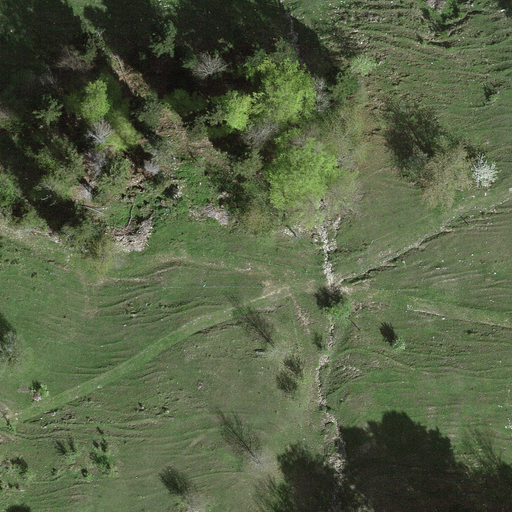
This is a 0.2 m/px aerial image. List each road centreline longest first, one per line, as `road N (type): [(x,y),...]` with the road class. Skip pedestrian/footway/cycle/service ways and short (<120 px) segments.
road 1 (track): [(0,230),(102,268),(193,257),(511,324)]
road 2 (track): [(0,421),(92,384),(195,324),(270,297),(283,279)]
